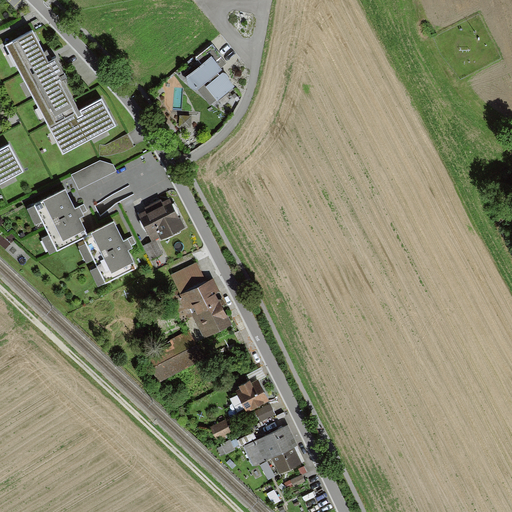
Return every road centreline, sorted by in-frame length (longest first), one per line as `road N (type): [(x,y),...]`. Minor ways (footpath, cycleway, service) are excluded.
road 1 (residential): [(37,0),(92,55),(173,169),(344,511)]
road 2 (track): [(238,511),(0,287)]
road 3 (residential): [(265,0),(239,113),(184,162)]
